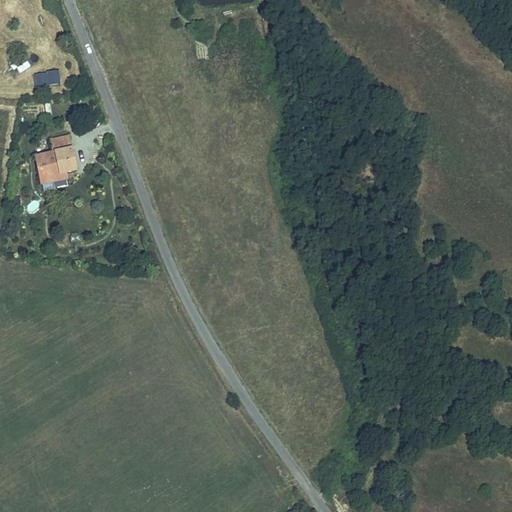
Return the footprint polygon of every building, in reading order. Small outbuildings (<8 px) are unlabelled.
[(20,73),(30,67),(27,62),(17,68),(20,73)] [(59,70),(34,74),(36,88),(61,85),(59,70)] [(36,160),(40,180),(64,175),(74,173),(67,140),(51,144),(53,156),(36,160)] [(64,175),(40,180),(41,187),(65,181),(64,175)] [(37,201),(27,205),(30,212),(40,208),(37,201)]
